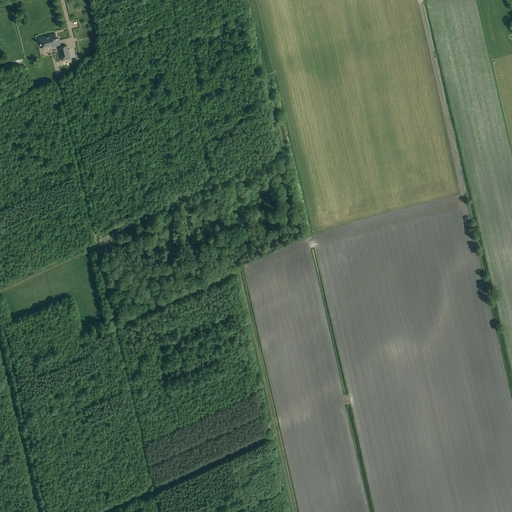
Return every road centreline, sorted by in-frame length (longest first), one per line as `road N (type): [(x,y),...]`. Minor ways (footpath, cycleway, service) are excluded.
road 1 (track): [(293,511),(276,435),(154,490),(95,235)]
road 2 (track): [(114,313),(236,259),(276,435)]
road 3 (track): [(0,326),(43,511)]
road 4 (track): [(95,235),(58,77)]
road 5 (track): [(117,325),(238,270)]
